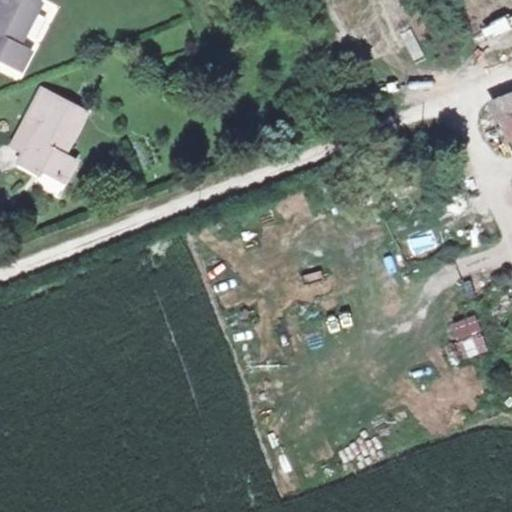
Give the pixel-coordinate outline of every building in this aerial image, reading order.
[(40,8),(25,0),(0,0),(0,63),(19,73),(29,55),(18,49),(40,8)] [(511,128),(511,87),(488,97),(502,132),(511,128)] [(82,116),(41,93),(24,122),(35,128),(19,155),(13,163),(29,173),(32,167),(61,185),(73,164),(60,156),(82,116)] [(35,128),(24,122),(9,150),(19,155),(35,128)] [(463,358),(487,349),(475,315),(451,324),(463,358)]
